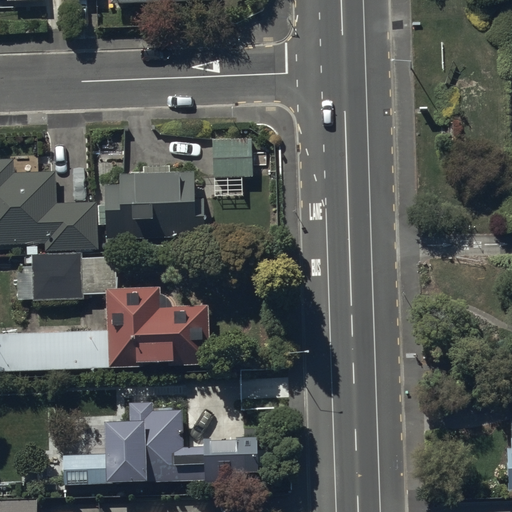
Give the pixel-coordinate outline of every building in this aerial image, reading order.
[(253,142),(212,141),(212,180),(254,179),(253,142)] [(39,165),(0,164),(0,248),(45,248),(45,253),(98,253),(97,207),(56,208),(56,175),(39,175),(39,165)] [(143,176),(120,179),(120,187),(105,188),(107,244),(206,239),(204,202),(194,202),(193,176),(170,177),(169,170),(143,171),(143,176)] [(80,254),(33,256),(33,302),(84,302),(84,298),(104,298),(104,334),(0,334),(0,376),(209,369),(208,310),(160,312),(159,292),(116,293),(117,259),(81,261),(80,254)] [(105,459),(64,459),(64,489),(106,488),(106,491),(147,491),(146,481),(184,480),(184,472),(228,472),(228,448),(185,448),(185,414),(129,414),(129,429),(105,429),(105,459)]
